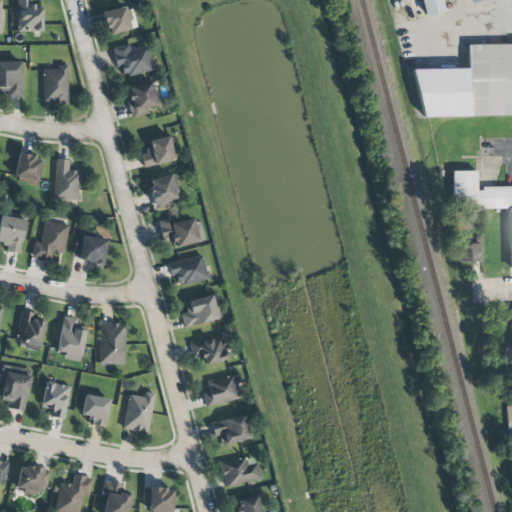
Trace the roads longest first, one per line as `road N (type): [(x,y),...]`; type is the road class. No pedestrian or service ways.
road 1 (residential): [(205,511),(70,0)]
road 2 (residential): [(192,459),(120,457),(0,433)]
road 3 (residential): [(0,279),(78,295),(145,294)]
